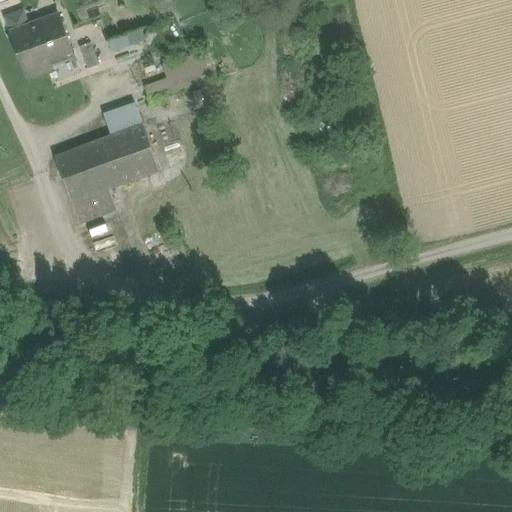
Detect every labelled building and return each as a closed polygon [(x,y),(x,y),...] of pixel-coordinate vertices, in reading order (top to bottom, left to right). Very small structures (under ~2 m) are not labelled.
[(11,34),(27,77),(75,59),(60,16),(11,34)] [(110,50),(127,45),(124,35),(107,40),(110,50)] [(87,67),(97,64),(90,41),(80,45),(87,67)] [(209,53),(165,65),(169,79),(145,86),(149,101),(217,82),(209,53)] [(143,125),(54,158),(76,219),(114,206),(112,188),(160,171),(143,125)]
